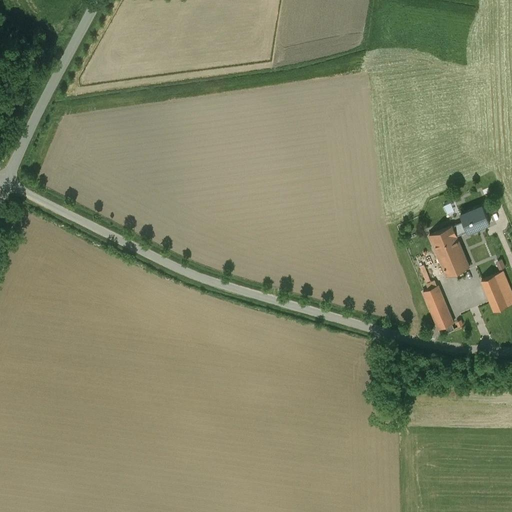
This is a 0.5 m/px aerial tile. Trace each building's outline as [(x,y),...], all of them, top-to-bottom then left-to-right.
[(464,220),(453,225),(457,235),(468,230),(469,231),(490,222),(482,204),(461,213),(464,220)] [(447,275),(470,266),(457,235),(453,225),(452,224),(430,234),(438,252),(447,275)] [(447,275),(438,252),(418,260),(428,283),(436,279),(447,275)] [(503,271),(482,279),(502,328),(511,324),(511,311),(511,312),(508,305),(511,303),(511,291),(508,282),(504,273),(503,271)] [(430,288),(438,285),(436,279),(428,283),(430,288)] [(430,288),(423,291),(439,327),(439,328),(452,323),(454,322),(438,285),(430,288)] [(452,323),(439,328),(441,334),(455,329),(452,323)]
